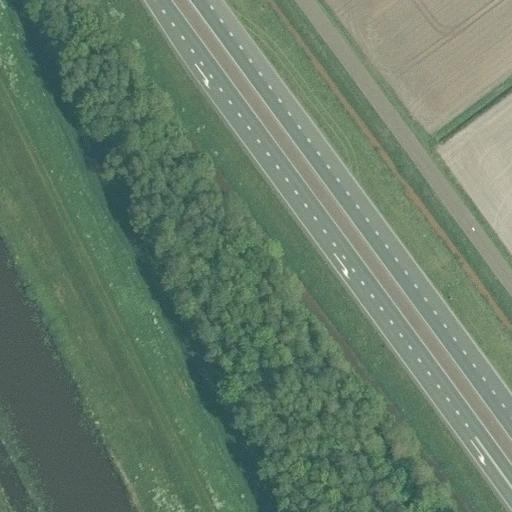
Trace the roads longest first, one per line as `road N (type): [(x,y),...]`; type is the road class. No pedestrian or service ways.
road 1 (trunk): [(159,0),(472,431)]
road 2 (trunk): [(511,431),(200,0)]
road 3 (unclassified): [(511,287),(301,0)]
